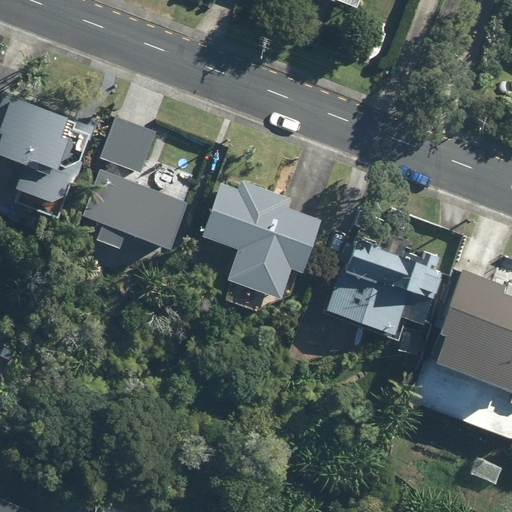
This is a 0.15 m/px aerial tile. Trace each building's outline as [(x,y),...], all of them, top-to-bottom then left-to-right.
[(96,122),(6,89),(0,104),(0,147),(26,157),(16,184),(52,197),(65,192),(69,179),(74,181),(96,122)] [(156,129),(115,114),(99,155),(141,171),(156,129)] [(188,198),(100,166),(83,212),(102,219),(96,235),(121,244),(127,228),(171,244),(188,198)] [(238,186),(220,180),(202,232),(237,244),(227,274),(280,292),(291,262),(304,267),(322,215),(289,203),(292,194),(241,177),(238,186)] [(351,232),(326,305),(396,330),(411,287),(433,295),(444,265),(351,232)] [(511,283),(463,266),(430,356),(511,385),(511,283)] [(41,511),(43,509),(0,491),(0,511),(41,511)]
